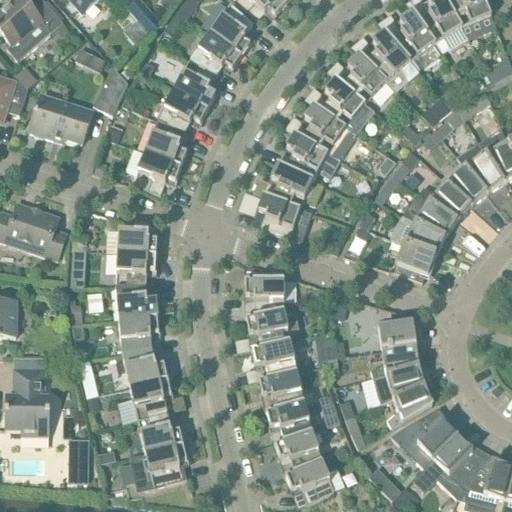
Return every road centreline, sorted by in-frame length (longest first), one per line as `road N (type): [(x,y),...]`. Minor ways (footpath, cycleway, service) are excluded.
road 1 (residential): [(363,0),(295,65),(254,119),(205,234)]
road 2 (residential): [(205,234),(200,311),(245,510)]
road 3 (residential): [(457,320),(205,234)]
road 4 (residential): [(205,234),(0,165)]
road 5 (residential): [(457,320),(454,362),(466,394),(489,423),(511,432)]
